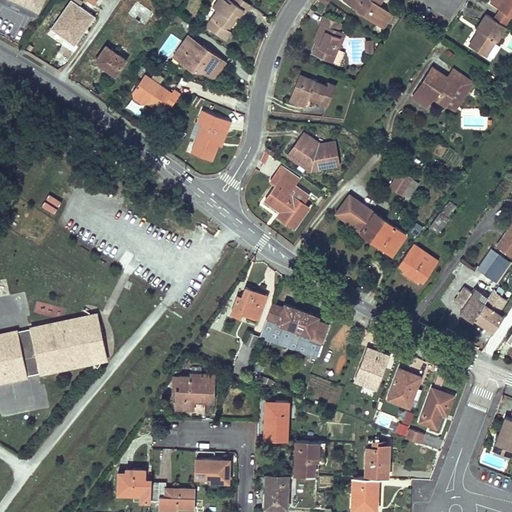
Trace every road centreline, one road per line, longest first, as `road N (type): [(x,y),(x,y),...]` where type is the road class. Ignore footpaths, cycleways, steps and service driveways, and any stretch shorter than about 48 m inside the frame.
road 1 (secondary): [(323,283),(490,371)]
road 2 (residential): [(241,163),(270,49),(298,0)]
road 3 (secondary): [(0,53),(130,140)]
road 4 (residential): [(490,371),(456,462),(449,490),(455,510)]
road 5 (unknown): [(410,332),(494,212)]
road 6 (secondary): [(207,207),(323,283)]
road 7 (secondary): [(323,283),(222,203)]
